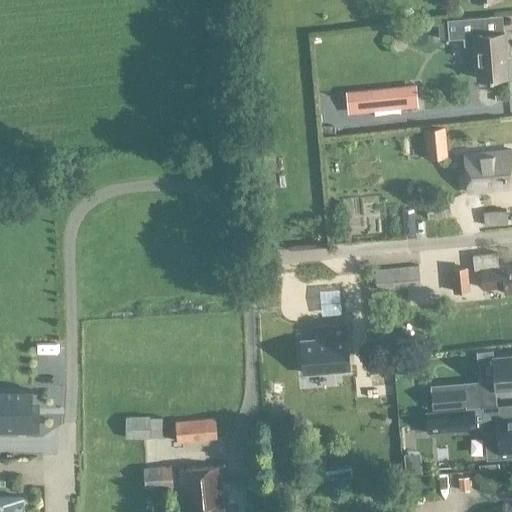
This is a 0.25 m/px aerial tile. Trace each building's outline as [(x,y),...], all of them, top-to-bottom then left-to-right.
[(463,46),(474,45),(476,78),(507,76),(504,31),(483,33),(481,16),(446,18),(448,38),(462,37),(463,46)] [(372,86),(374,109),(401,107),(399,84),(372,86)] [(426,158),(447,156),(444,127),(423,129),(426,158)] [(511,186),(511,158),(511,150),(465,155),(468,190),(511,186)] [(507,209),(482,211),(483,225),(508,224),(507,209)] [(415,234),(414,219),(413,210),(402,211),(402,216),(404,235),(415,234)] [(511,291),(511,264),(498,266),(497,251),(472,254),(474,270),(481,269),(483,288),(504,285),(505,293),(511,291)] [(418,265),(374,269),(376,290),(420,286),(418,265)] [(469,290),(467,266),(450,268),(453,291),(469,290)] [(317,339),(301,341),(303,372),(348,369),(344,322),(316,324),(317,339)] [(511,355),(492,357),(495,389),(511,387),(511,355)] [(0,431),(37,432),(37,415),(37,405),(30,405),(30,388),(0,387),(0,431)] [(431,390),(433,408),(465,405),(463,387),(431,390)] [(511,404),(483,407),(425,411),(427,431),(484,427),(484,428),(495,427),(498,457),(511,456),(511,404)] [(162,417),(150,417),(150,416),(125,416),(125,438),(150,438),(150,437),(162,437),(162,417)] [(215,417),(174,420),(176,442),(217,438),(215,417)] [(183,443),(184,451),(225,451),(225,442),(183,443)] [(315,444),(306,445),(306,459),(315,459),(315,444)] [(279,460),(269,461),(270,473),(280,473),(279,460)] [(223,511),(219,465),(179,469),(182,511),(223,511)] [(170,466),(143,468),(145,488),(172,486),(170,466)] [(362,477),(364,491),(384,489),(383,476),(362,477)] [(460,478),(458,478),(459,489),(469,489),(468,477),(467,477),(460,478)] [(257,486),(245,487),(247,505),(259,504),(257,486)] [(0,511),(22,511),(22,497),(0,497),(0,511)]
